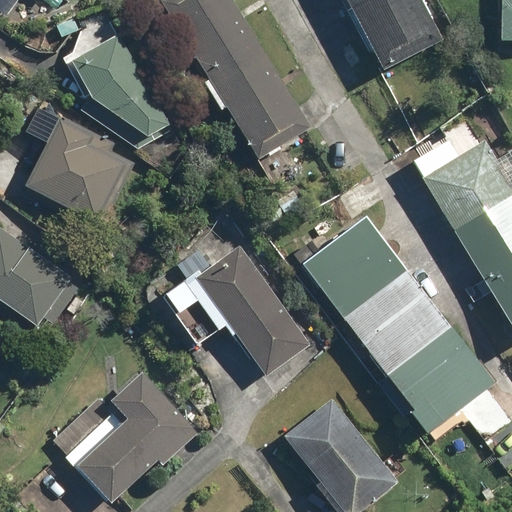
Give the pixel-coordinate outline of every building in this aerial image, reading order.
[(0,0),(0,9),(9,16),(20,0),(0,0)] [(223,110),(232,104),(264,157),(311,129),(233,0),(169,0),(215,76),(205,81),(223,110)] [(426,0),(348,0),(382,69),(446,39),(426,0)] [(511,0),(502,0),(502,41),(511,41),(511,0)] [(120,36),(73,62),(90,97),(81,111),(138,149),(173,130),(120,36)] [(137,160),(59,121),(27,185),(104,224),(137,160)] [(511,183),(486,142),(459,158),(448,141),(414,162),(511,318),(511,183)] [(444,423),(472,460),(498,440),(488,426),(511,407),(369,217),(305,266),(430,433),(444,423)] [(76,278),(1,225),(0,226),(0,300),(1,299),(42,327),(76,278)] [(311,346),(240,244),(164,298),(198,347),(230,325),(266,377),(311,346)] [(123,426),(114,416),(70,455),(112,503),(158,463),(161,466),(199,434),(143,370),(113,398),(132,419),(123,426)] [(361,511),(399,482),(332,396),(278,437),(336,511),(361,511)]
